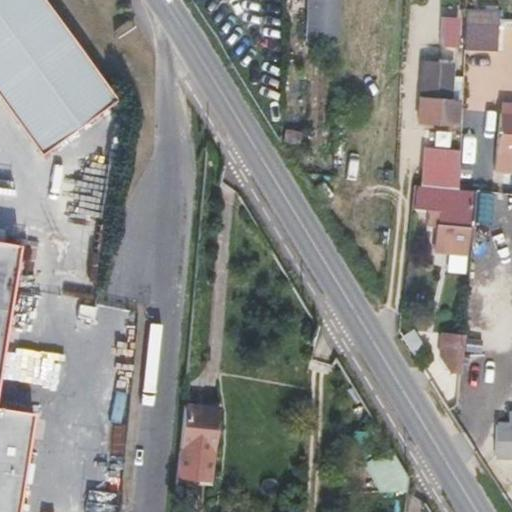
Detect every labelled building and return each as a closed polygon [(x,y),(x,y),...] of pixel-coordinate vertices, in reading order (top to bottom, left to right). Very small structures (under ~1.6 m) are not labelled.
[(41,0),(0,0),(0,100),(40,156),(115,100),(41,0)] [(341,0),(309,0),(308,41),(324,42),(324,52),(340,52),(341,0)] [(465,39),(498,39),(499,8),(466,7),(465,39)] [(497,49),(498,39),(465,39),(465,45),(465,48),(497,49)] [(456,61),(423,60),(421,122),(454,124),(456,61)] [(511,171),(511,116),(505,116),(502,171),(511,171)] [(442,186),(449,187),(451,157),(420,154),(417,184),(442,186)] [(417,184),(414,207),(429,208),(427,225),(438,226),(436,252),(470,256),(476,192),(442,188),(442,186),(417,184)] [(19,246),(0,242),(0,511),(17,511),(32,416),(0,411),(0,364),(12,291),(19,246)] [(474,271),(470,328),(498,330),(502,273),(474,271)] [(438,367),(459,372),(467,335),(446,331),(438,367)] [(388,350),(380,355),(393,376),(401,371),(388,350)] [(439,355),(439,353),(417,350),(415,375),(423,388),(436,389),(439,355)] [(218,408),(180,405),(174,472),(174,476),(210,479),(218,408)] [(511,409),(510,409),(510,421),(497,420),(495,457),(511,457),(511,409)] [(373,490),(403,490),(404,458),(373,457),(373,490)]
